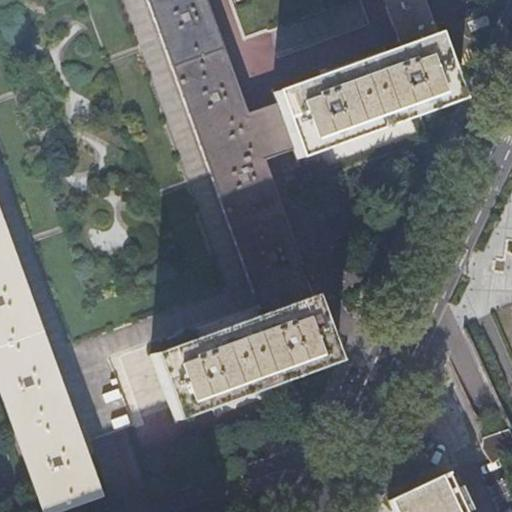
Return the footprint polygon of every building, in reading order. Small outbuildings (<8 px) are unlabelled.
[(0,0),(0,396),(41,511),(46,511),(94,495),(0,234),(0,0)] [(300,267),(262,161),(246,116),(203,0),(145,0),(205,167),(258,311),(267,307),(271,317),(153,359),(152,354),(100,371),(126,440),(176,421),(173,414),(330,358),(332,365),(334,362),(311,297),(308,298),(297,268),(300,267)] [(381,0),(400,52),(276,98),(275,94),(272,95),(276,106),(292,150),(296,163),(299,162),(296,154),(453,97),(457,108),(459,103),(421,0),(381,0)] [(292,150),(276,106),(246,116),(262,161),(292,150)] [(511,454),(511,439),(509,433),(483,442),(481,452),(493,467),(511,454)] [(465,511),(446,471),(389,498),(395,511),(465,511)]
